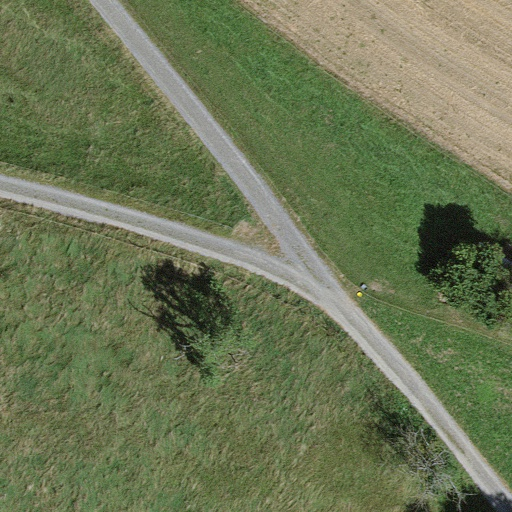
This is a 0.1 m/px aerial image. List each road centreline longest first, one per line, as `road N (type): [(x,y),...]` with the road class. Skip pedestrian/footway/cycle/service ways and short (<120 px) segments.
road 1 (track): [(0,191),(177,235),(332,304),(496,511)]
road 2 (track): [(113,0),(332,304)]
